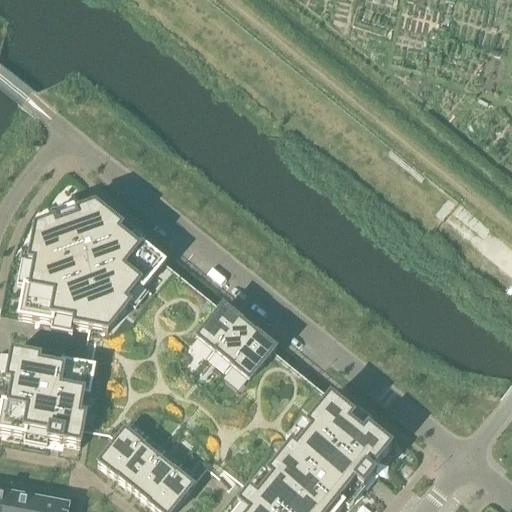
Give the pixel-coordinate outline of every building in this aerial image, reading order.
[(34,233),(17,322),(35,326),(52,329),(53,323),(73,327),(72,332),(88,336),(107,339),(164,269),(165,268),(140,248),(136,253),(118,238),(121,233),(94,211),(34,233)] [(220,315),(195,345),(214,359),(214,358),(239,326),(240,327),(241,326),(222,311),(220,315)] [(239,326),(214,358),(214,359),(230,372),(231,372),(257,341),(256,340),(240,327),(239,326)] [(230,372),(248,387),(272,358),(275,354),(257,340),(256,340),(257,341),(231,372),(230,372)] [(11,358),(0,415),(0,436),(25,441),(26,435),(48,439),(47,446),(49,447),(58,448),(61,449),(61,448),(79,452),(82,437),(85,423),(79,422),(83,401),(89,402),(94,373),(90,373),(61,367),(60,373),(38,369),(40,363),(11,358)] [(239,511),(340,511),(344,509),(339,505),(354,486),(362,493),(363,492),(373,480),(373,479),(370,476),(390,451),(329,402),(328,403),(251,498),(248,496),(247,497),(237,509),(239,511)] [(115,448),(97,470),(116,485),(116,484),(115,483),(141,451),(124,437),(115,447),(115,448)] [(141,451),(115,483),(116,484),(132,497),(158,465),(142,452),(141,451)] [(158,465),(132,497),(148,510),(149,510),(175,479),(174,478),(158,465)] [(148,510),(147,510),(149,511),(176,511),(193,492),(174,477),(174,478),(175,479),(149,510),(148,510)] [(0,511),(5,511),(8,499),(0,497),(0,511)] [(8,499),(5,511),(35,511),(37,504),(8,499)]
